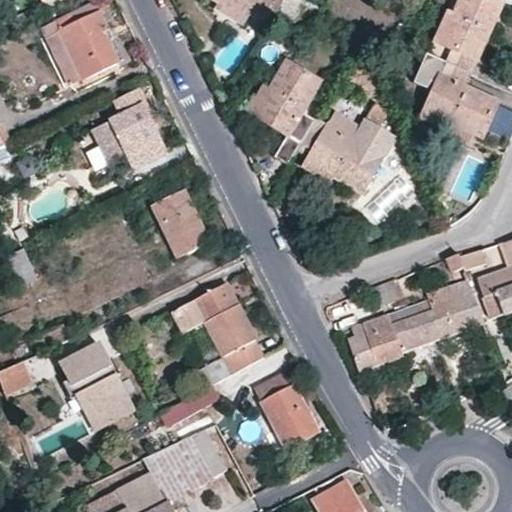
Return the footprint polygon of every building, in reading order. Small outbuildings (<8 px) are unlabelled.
[(221,0),(221,1),(218,6),(246,23),(251,14),(226,0),(221,0)] [(220,0),(221,1),(221,0),(226,0),(251,14),(261,20),(269,19),(273,14),(280,0),(220,0)] [(450,63),(475,74),(505,5),(495,0),(463,0),(456,17),(460,19),(449,47),(455,50),(450,63)] [(110,29),(96,1),(55,22),(60,32),(82,80),(120,62),(105,31),(110,29)] [(456,17),(450,15),(438,41),(449,47),(460,19),(456,17)] [(110,29),(105,31),(120,62),(125,59),(110,29)] [(60,32),(46,39),(68,87),(82,80),(60,32)] [(439,86),(430,110),(459,123),(457,127),(486,139),(502,101),(470,87),(475,74),(450,63),(437,57),(427,80),(439,86)] [(273,88),(275,90),(259,117),(303,143),(318,119),(305,111),(324,80),(289,61),(273,88)] [(273,88),(266,84),(250,112),(259,117),(275,90),(273,88)] [(127,116),(116,122),(136,169),(168,153),(158,132),(153,120),(156,118),(144,91),(121,101),(127,116)] [(430,110),(426,119),(455,131),(457,127),(459,123),(430,110)] [(156,118),(153,120),(158,132),(164,128),(159,117),(156,118)] [(366,190),(396,136),(368,121),(356,141),(318,119),(304,144),(314,150),(311,156),(337,171),(335,173),(357,185),(352,194),(361,199),(366,190)] [(0,127),(9,145),(15,142),(5,121),(0,123),(0,127)] [(0,149),(9,145),(0,127),(0,149)] [(0,161),(13,156),(9,145),(0,149),(0,161)] [(335,173),(337,171),(311,156),(306,164),(332,180),(335,173)] [(181,258),(213,242),(187,189),(155,203),(181,258)] [(478,282),(493,318),(511,311),(511,238),(498,243),(509,270),(478,282)] [(22,248),(7,256),(22,285),(37,278),(22,248)] [(465,267),(466,270),(487,262),(483,249),(460,256),(465,267)] [(459,253),(447,258),(453,272),(465,267),(460,256),(459,253)] [(429,293),(434,309),(391,324),(387,314),(351,328),(355,339),(350,341),(361,370),(405,354),(404,350),(487,320),(469,278),(429,293)] [(366,290),(373,308),(399,298),(391,280),(366,290)] [(257,340),(259,338),(229,283),(183,306),(195,330),(211,320),(229,354),(212,362),(203,367),(212,383),(264,353),(257,340)] [(71,338),(63,323),(34,337),(42,352),(71,338)] [(99,366),(90,350),(70,361),(78,375),(68,380),(78,398),(92,390),(102,408),(92,414),(100,428),(135,409),(117,375),(123,372),(115,358),(99,366)] [(202,389),(211,407),(280,366),(271,350),(264,353),(212,383),(202,389)] [(52,371),(42,352),(17,365),(0,372),(0,377),(8,392),(52,371)] [(283,373),(254,389),(288,453),(323,434),(302,397),(296,387),(292,389),(283,373)] [(173,422),(176,426),(211,407),(202,389),(167,410),(173,422)] [(229,470),(208,429),(194,436),(215,477),(229,470)] [(215,479),(194,436),(149,458),(154,468),(171,502),(215,479)] [(175,511),(171,502),(154,468),(120,487),(91,501),(96,511),(175,511)] [(364,511),(346,479),(311,498),(319,511),(364,511)]
